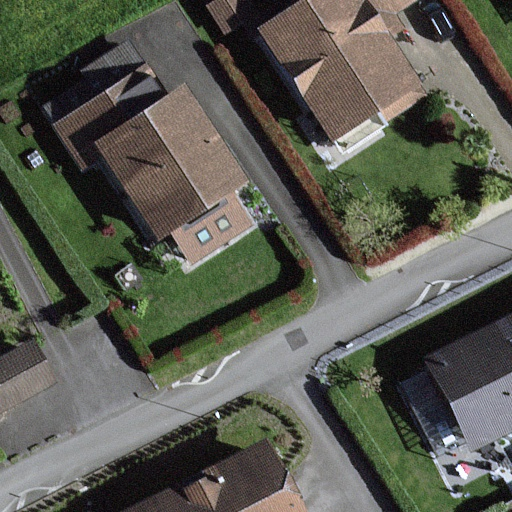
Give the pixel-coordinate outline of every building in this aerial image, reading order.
[(309,0),(266,27),(334,135),(379,107),(385,118),(424,93),(387,35),(401,26),(391,9),(405,0),(309,0)] [(243,179),(185,88),(168,99),(149,69),(59,126),(84,165),(105,151),(158,234),(170,226),(192,262),(253,223),(230,188),(243,179)] [(511,321),(431,359),(471,445),(511,425),(511,321)] [(31,345),(0,360),(0,405),(49,381),(31,345)] [(298,511),(264,444),(130,511),(298,511)]
